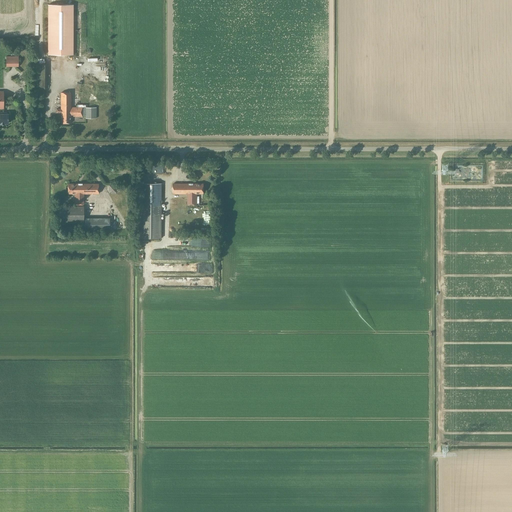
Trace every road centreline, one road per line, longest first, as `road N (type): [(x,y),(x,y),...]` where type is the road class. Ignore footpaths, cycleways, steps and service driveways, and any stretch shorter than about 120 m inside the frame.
road 1 (unclassified): [(0,149),(511,148)]
road 2 (unknown): [(437,148),(437,511)]
